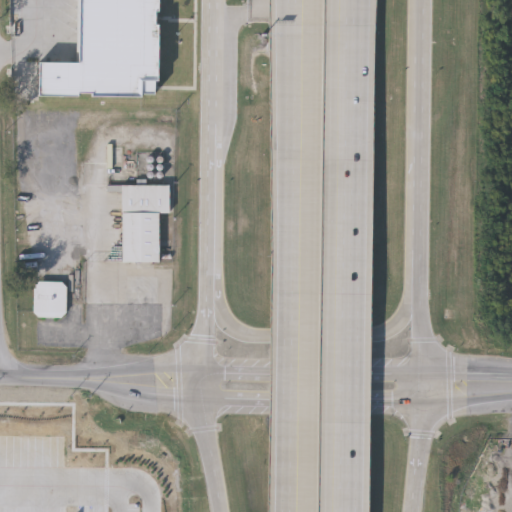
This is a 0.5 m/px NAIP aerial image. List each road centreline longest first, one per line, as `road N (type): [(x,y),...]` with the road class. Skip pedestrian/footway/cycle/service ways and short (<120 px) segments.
road 1 (tertiary): [(511,375),(177,368),(49,376),(175,397),(511,397)]
road 2 (motorway): [(345,511),(355,0)]
road 3 (motorway): [(304,0),(304,511)]
road 4 (secondary): [(211,291),(230,328),(252,338),(383,336),(405,321),(419,267)]
road 5 (secondary): [(419,267),(421,58)]
road 6 (secondary): [(214,129),(211,291)]
road 7 (secondary): [(423,402),(419,267)]
road 8 (secondary): [(215,0),(214,129)]
